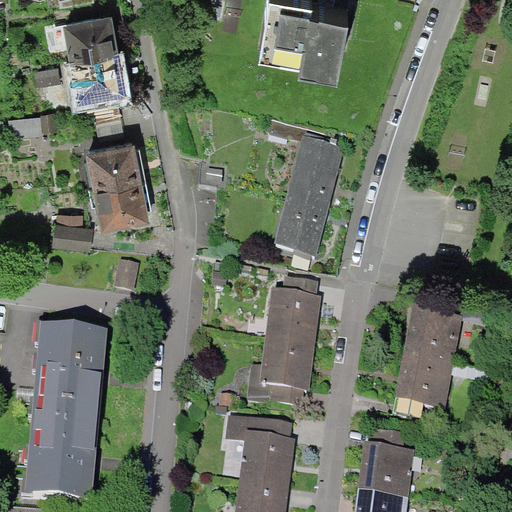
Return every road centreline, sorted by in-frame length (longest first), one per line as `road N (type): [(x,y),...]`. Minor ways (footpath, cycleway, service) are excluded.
road 1 (residential): [(331,511),(366,278),(390,178),(451,0)]
road 2 (residential): [(144,0),(180,214),(168,315)]
road 3 (residential): [(168,315),(148,511)]
road 4 (residential): [(0,284),(168,315)]
